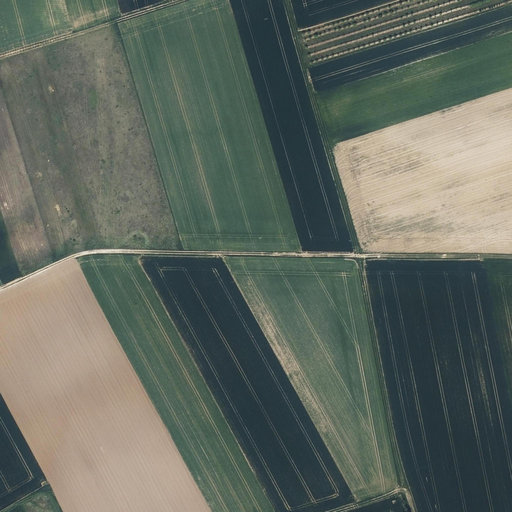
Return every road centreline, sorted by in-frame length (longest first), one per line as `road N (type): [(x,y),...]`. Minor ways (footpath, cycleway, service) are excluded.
road 1 (track): [(287,0),(358,255),(411,511)]
road 2 (track): [(511,257),(86,250),(0,287)]
road 3 (track): [(175,0),(0,55)]
